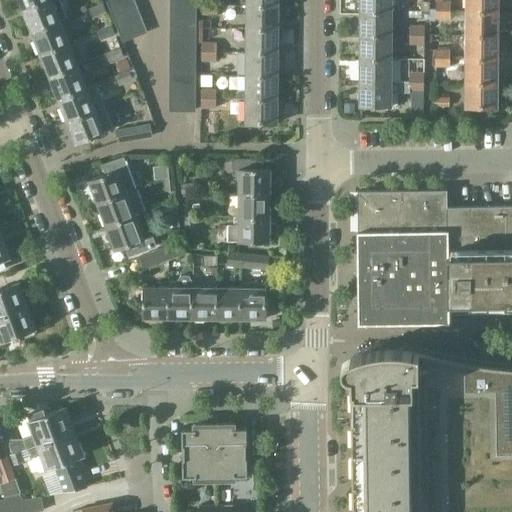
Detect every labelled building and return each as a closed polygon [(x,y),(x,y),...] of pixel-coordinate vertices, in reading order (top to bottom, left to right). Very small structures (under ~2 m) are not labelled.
[(20,0),(24,9),(44,0),(20,0)] [(33,31),(60,20),(60,19),(67,17),(60,0),(44,0),(24,9),(33,31)] [(136,10),(132,0),(129,0),(109,8),(114,19),(136,10)] [(360,0),(361,11),(392,11),(391,0),(360,0)] [(466,0),(466,11),(498,11),(498,0),(466,0)] [(421,1),(421,11),(429,11),(429,2),(421,1)] [(436,10),(450,10),(451,1),(436,1),(436,10)] [(102,2),(89,8),(93,17),(106,12),(102,2)] [(196,2),(172,2),(171,14),(196,14),(196,2)] [(217,4),(202,4),(202,14),(217,14),(217,4)] [(247,28),(278,28),(278,5),(247,4),(247,28)] [(140,21),(136,10),(114,19),(118,30),(140,21)] [(450,19),(450,10),(436,10),(435,19),(450,19)] [(361,34),(392,34),(392,11),(361,11),(361,34)] [(466,34),(498,35),(498,11),(466,11),(466,34)] [(196,14),(171,14),(171,26),(196,26),(196,14)] [(33,31),(41,53),(69,42),(60,20),(33,31)] [(145,32),(140,21),(118,30),(122,41),(145,32)] [(111,25),(98,30),(101,40),(114,34),(111,25)] [(171,26),(171,37),(196,38),(196,26),(171,26)] [(409,35),(424,35),(424,26),(409,26),(409,35)] [(246,51),(278,52),(278,28),(247,28),(246,51)] [(360,57),(392,58),(392,34),(361,34),(360,57)] [(466,58),(498,58),(498,35),(466,34),(466,58)] [(424,44),(424,35),(409,35),(409,44),(424,44)] [(171,37),(171,49),(196,49),(196,38),(171,37)] [(41,53),(50,76),(78,65),(69,42),(41,53)] [(202,42),(201,51),(216,52),(216,42),(202,42)] [(110,61),(123,56),(119,47),(107,52),(110,61)] [(196,49),(171,49),(171,61),(196,61),(196,49)] [(435,58),(450,58),(450,49),(435,49),(435,58)] [(216,52),(201,51),(201,61),(216,61),(216,52)] [(246,75),(278,75),(278,52),(246,51),(246,75)] [(360,81),(391,81),(392,58),(360,57),(360,81)] [(450,67),(450,58),(435,58),(435,67),(450,67)] [(466,82),(498,82),(498,58),(466,58),(466,82)] [(171,61),(171,73),(196,73),(196,61),(171,61)] [(50,76),(59,98),(87,87),(86,86),(78,65),(50,76)] [(129,69),(115,74),(119,84),(133,78),(129,69)] [(409,81),(424,81),(424,72),(409,72),(409,81)] [(196,85),(196,73),(171,73),(171,84),(183,85),(196,85)] [(246,98),(277,98),(278,75),(246,75),(246,90),(239,89),(236,92),(236,98),(246,98)] [(391,81),(360,81),(360,105),(391,105),(391,92),(409,93),(410,91),(424,91),(424,81),(409,81),(391,81)] [(498,82),(466,82),(465,106),(497,107),(498,82)] [(96,83),(86,86),(87,87),(59,98),(68,120),(105,105),(96,83)] [(183,85),(171,84),(170,108),(183,108),(183,85)] [(195,108),(196,85),(183,85),(183,108),(195,108)] [(201,89),(201,98),(216,99),(216,89),(201,89)] [(409,109),(424,109),(425,95),(410,94),(409,109)] [(435,96),(434,106),(450,106),(450,97),(435,96)] [(216,99),(201,98),(201,108),(216,108),(216,99)] [(277,123),(277,98),(246,98),(246,122),(277,123)] [(105,105),(68,120),(77,143),(104,132),(114,128),(105,105)] [(115,130),(117,141),(152,135),(151,124),(115,130)] [(98,201),(136,188),(124,156),(102,164),(106,172),(90,178),(98,201)] [(240,167),(240,191),(271,192),(271,168),(257,168),(257,159),(232,159),(232,167),(240,167)] [(164,178),(174,177),(173,164),(163,165),(164,178)] [(175,190),(174,177),(164,178),(166,191),(175,190)] [(194,182),(181,184),(182,194),(195,193),(194,182)] [(107,225),(136,215),(146,211),(137,187),(136,188),(98,201),(107,225)] [(448,190),(358,191),(360,323),(449,321),(449,303),(511,301),(511,205),(448,207),(448,190)] [(240,215),(271,215),(271,192),(240,191),(240,215)] [(165,215),(178,213),(176,202),(163,204),(165,215)] [(184,216),(194,215),(193,202),(182,203),(184,216)] [(145,238),(136,215),(107,225),(116,249),(145,238)] [(196,228),(194,215),(184,216),(185,229),(196,228)] [(271,215),(240,215),(240,224),(228,224),(228,240),(239,240),(240,240),(270,241),(271,215)] [(0,260),(8,257),(0,235),(0,260)] [(171,243),(176,256),(186,252),(182,239),(171,243)] [(145,268),(176,256),(171,243),(140,255),(145,268)] [(247,268),(249,253),(228,251),(227,266),(247,268)] [(269,255),(249,253),(247,268),(268,270),(269,255)] [(203,266),(217,266),(217,255),(203,255),(203,266)] [(177,282),(170,282),(170,317),(193,317),(193,286),(193,282),(189,275),(181,275),(177,282)] [(0,314),(26,305),(17,281),(0,287),(0,314)] [(170,317),(170,282),(158,282),(158,285),(144,285),(144,317),(170,317)] [(218,317),(218,286),(218,282),(207,282),(207,286),(193,286),(193,317),(218,317)] [(241,286),(241,318),(268,318),(268,304),(274,304),(274,284),(268,284),(268,282),(241,282),(241,286)] [(218,317),(241,318),(241,286),(218,286),(218,317)] [(26,305),(0,314),(0,334),(2,341),(20,334),(21,338),(36,333),(26,305)] [(344,364),(343,366),(344,367),(344,369),(345,370),(345,372),(346,373),(348,374),(349,375),(350,375),(352,375),(353,375),(355,375),(356,375),(357,511),(511,511),(511,367),(490,365),(489,365),(458,360),(452,359),(425,353),(421,351),(404,348),(390,348),(385,348),(375,350),(366,352),(362,353),(348,358),(347,359),(346,360),(345,361),(344,363),(344,364)] [(27,448),(73,430),(64,406),(45,413),(43,407),(28,413),(35,433),(23,437),(23,438),(10,439),(10,445),(13,453),(19,451),(27,448)] [(198,478),(215,478),(215,422),(197,422),(197,427),(185,427),(185,444),(186,444),(186,456),(185,456),(185,475),(198,475),(198,478)] [(215,422),(215,478),(238,477),(238,474),(250,474),(250,455),(249,455),(249,444),(250,444),(249,427),(237,427),(237,422),(215,422)] [(73,430),(27,448),(30,458),(33,457),(38,469),(47,466),(47,467),(54,464),(64,491),(87,486),(76,456),(82,454),(73,430)] [(23,461),(19,451),(13,453),(11,454),(14,464),(23,461)] [(0,482),(4,482),(4,483),(2,484),(6,497),(20,492),(15,478),(16,478),(7,455),(0,458),(0,482)] [(190,495),(180,495),(180,503),(190,503),(190,495)] [(41,497),(19,501),(20,511),(33,511),(44,510),(41,497)] [(20,511),(19,501),(18,498),(6,500),(8,511),(20,511)] [(0,500),(0,511),(8,511),(6,500),(0,500)] [(113,511),(112,503),(73,511),(113,511)]
